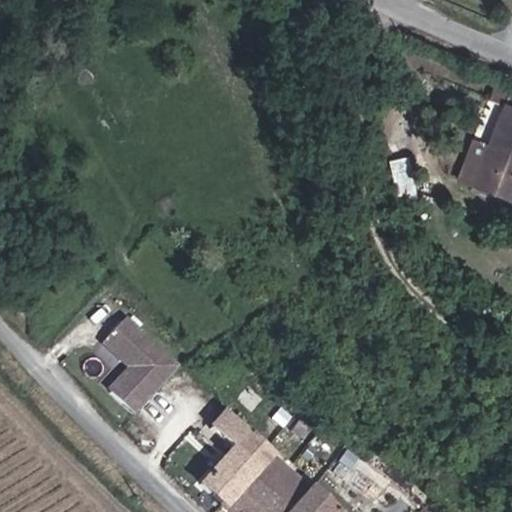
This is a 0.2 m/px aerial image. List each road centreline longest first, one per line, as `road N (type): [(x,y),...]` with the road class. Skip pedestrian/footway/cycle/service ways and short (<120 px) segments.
road 1 (unclassified): [(0,313),(199,511)]
road 2 (unclassified): [(511,50),(393,0)]
